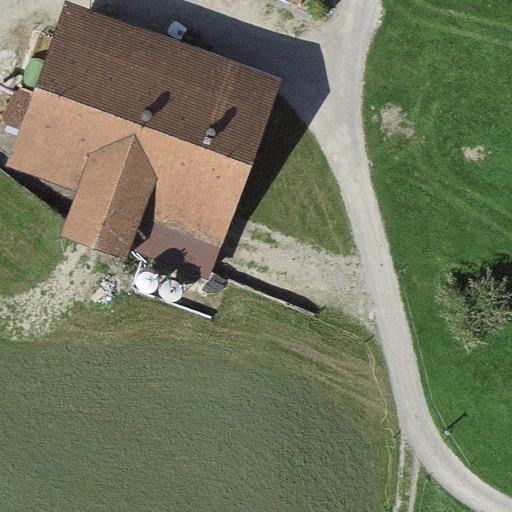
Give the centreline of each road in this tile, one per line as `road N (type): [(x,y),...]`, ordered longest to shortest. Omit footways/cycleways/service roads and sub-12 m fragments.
road 1 (track): [(358,0),(339,76),(414,427)]
road 2 (track): [(141,0),(339,76)]
road 3 (track): [(414,427),(466,488),(511,511)]
